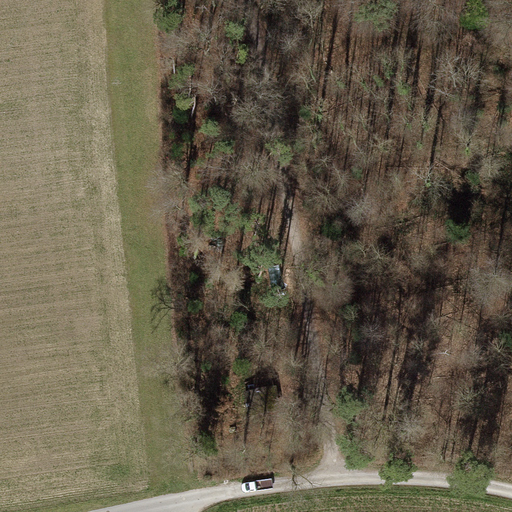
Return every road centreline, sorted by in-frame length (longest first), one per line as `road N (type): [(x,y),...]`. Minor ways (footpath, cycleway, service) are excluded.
road 1 (track): [(246,0),(336,477)]
road 2 (track): [(336,477),(376,474),(511,493)]
road 3 (track): [(165,508),(305,475),(336,477)]
